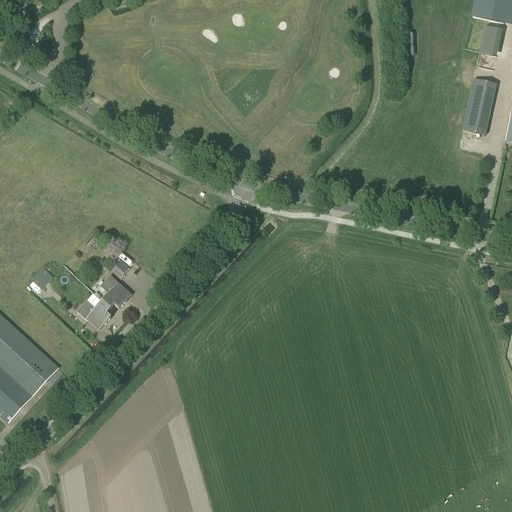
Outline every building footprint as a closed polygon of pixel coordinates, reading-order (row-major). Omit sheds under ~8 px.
[(0,10),(7,15),(13,4),(6,0),(5,0),(0,10)] [(476,0),(472,19),(503,26),(508,0),(476,0)] [(114,267),(124,277),(130,270),(119,261),(114,267)] [(41,291),(53,279),(42,269),(30,281),(41,291)] [(103,302),(112,310),(110,309),(114,304),(120,310),(128,301),(117,291),(122,286),(111,276),(106,281),(111,286),(106,292),(109,295),(103,302)] [(111,311),(112,310),(103,302),(96,309),(93,306),(87,312),(82,307),(77,312),(89,323),(93,318),(104,328),(112,319),(106,313),(110,309),(111,311)] [(0,417),(8,425),(48,382),(59,370),(0,316),(0,417)]
